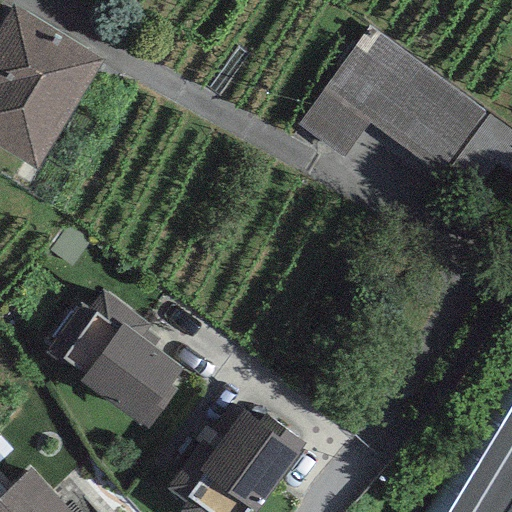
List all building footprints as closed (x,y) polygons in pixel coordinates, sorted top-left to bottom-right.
[(105,63),(15,7),(0,30),(0,149),(37,172),(105,63)] [(489,103),(370,19),(299,118),(343,149),(368,114),(443,167),(489,103)] [(167,371),(182,352),(141,322),(147,315),(102,281),(89,299),(82,294),(48,339),(148,414),(175,377),(167,371)] [(200,511),(242,511),(299,436),(242,394),(202,448),(191,440),(166,474),(186,490),(180,497),(200,511)] [(0,486),(0,511),(79,511),(31,459),(0,486)]
